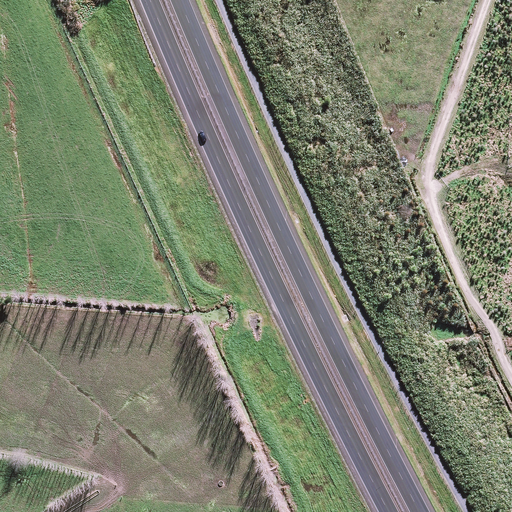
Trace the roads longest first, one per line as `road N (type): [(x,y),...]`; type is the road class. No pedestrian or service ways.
road 1 (motorway): [(181,0),(346,364),(423,511)]
road 2 (motorway): [(392,511),(323,379),(152,0)]
road 3 (track): [(511,382),(424,194),(491,0)]
road 4 (track): [(268,402),(87,511)]
